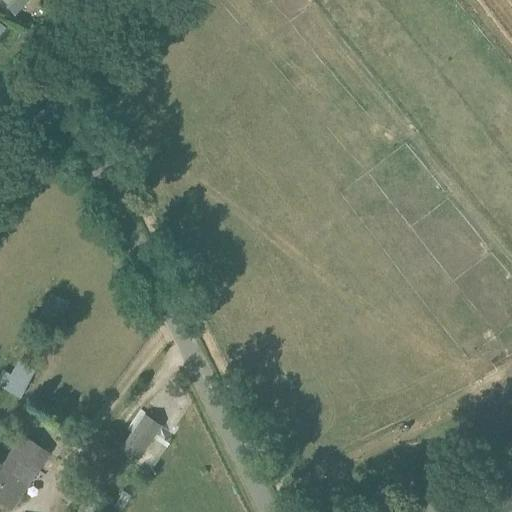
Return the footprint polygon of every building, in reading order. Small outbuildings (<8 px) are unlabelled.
[(0,41),(0,64),(10,58),(0,41)] [(56,327),(68,303),(50,293),(38,317),(56,327)] [(18,360),(4,389),(20,398),(34,368),(18,360)] [(161,426),(143,414),(120,448),(138,460),(161,426)] [(36,471),(48,452),(22,436),(0,469),(0,500),(2,501),(26,464),(36,471)] [(503,511),(511,511),(511,456),(483,471),(503,511)] [(101,511),(108,503),(90,490),(74,511),(101,511)] [(446,511),(477,511),(471,500),(466,503),(466,502),(446,511)]
